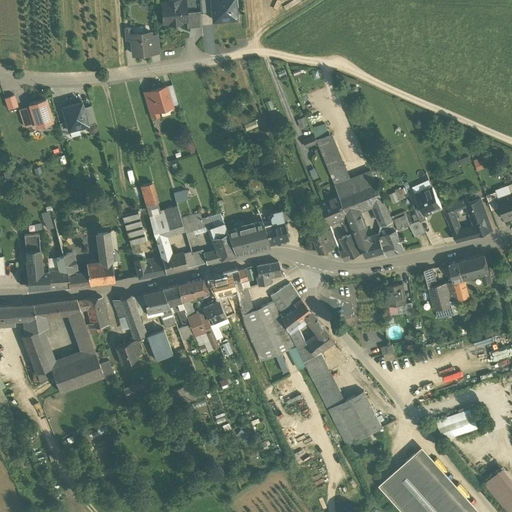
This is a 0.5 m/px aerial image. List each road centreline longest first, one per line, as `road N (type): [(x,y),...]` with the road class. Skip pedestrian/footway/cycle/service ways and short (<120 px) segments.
road 1 (secondary): [(511,235),(374,268),(270,253),(117,288),(0,296)]
road 2 (residential): [(0,73),(110,79),(235,56),(360,78)]
